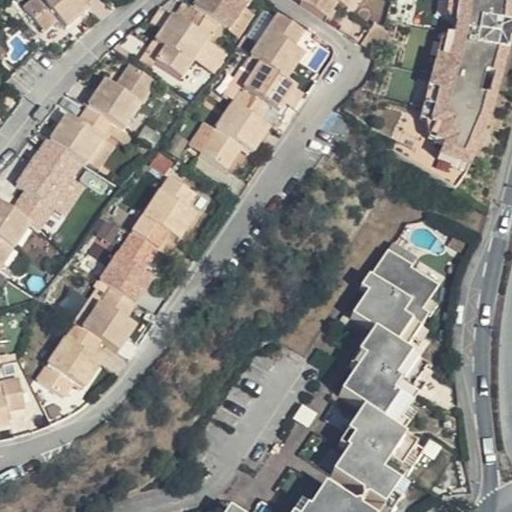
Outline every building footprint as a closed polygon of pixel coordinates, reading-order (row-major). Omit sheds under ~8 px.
[(43,0),(27,13),(63,0),(43,0)] [(88,0),(63,0),(27,13),(51,35),(62,25),(70,33),(95,10),(87,2),(88,0)] [(203,0),(187,26),(213,43),(224,50),(257,0),(203,0)] [(337,19),(346,4),(340,0),(313,0),(312,2),(322,9),(337,19)] [(340,0),(346,4),(356,10),(362,0),(340,0)] [(511,0),(445,0),(443,13),(436,46),(422,102),(407,154),(470,196),(483,179),(500,127),(511,75),(511,0)] [(259,59),(269,66),(294,83),(312,56),(302,48),(312,35),(287,18),(259,59)] [(187,83),(213,43),(187,26),(178,21),(163,46),(174,53),(164,68),(187,83)] [(305,90),(294,83),(269,66),(241,107),(266,124),(277,107),(286,114),(292,106),(305,90)] [(113,84),(96,109),(123,127),(130,132),(132,132),(162,83),(136,68),(122,90),(113,84)] [(303,114),(315,98),(305,90),(292,106),(303,114)] [(276,131),(266,124),(241,107),(226,128),(209,152),(232,168),(248,148),(258,155),(276,131)] [(123,127),(96,109),(84,127),(75,121),(58,144),(92,166),(95,169),(123,127)] [(216,121),(199,145),(209,152),(226,128),(216,121)] [(47,231),(92,166),(58,144),(55,148),(28,189),(39,196),(25,217),(41,228),(47,231)] [(140,235),(164,251),(175,235),(186,242),(203,217),(193,210),(201,196),(178,180),(140,235)] [(0,271),(6,275),(41,228),(25,217),(7,205),(0,214),(0,271)] [(164,251),(140,235),(108,282),(117,288),(141,304),(143,304),(160,279),(149,273),(164,251)] [(397,248),(401,251),(405,244),(401,242),(397,248)] [(405,244),(401,251),(420,264),(425,256),(405,244)] [(376,287),(401,251),(397,248),(380,273),(379,272),(371,284),(376,287)] [(401,251),(376,287),(378,288),(362,314),(385,329),(415,349),(431,325),(439,312),(433,308),(442,294),(449,283),(420,264),(401,251)] [(117,288),(88,330),(107,342),(123,352),(140,328),(129,321),(141,304),(117,288)] [(450,300),(442,294),(433,308),(439,312),(441,314),(450,300)] [(439,330),(431,325),(415,349),(423,355),(439,330)] [(98,357),(107,342),(88,330),(81,326),(45,381),(73,397),(81,384),(92,390),(109,365),(98,357)] [(350,395),(374,409),(404,430),(421,402),(427,393),(421,389),(437,364),(423,355),(415,349),(385,329),(363,365),(369,368),(350,395)] [(446,370),(437,364),(421,389),(427,393),(429,395),(446,370)] [(0,429),(22,425),(19,414),(37,411),(31,379),(12,382),(15,397),(0,398),(0,429)] [(431,409),(421,402),(404,430),(413,436),(431,409)] [(404,430),(374,409),(349,447),(358,453),(342,476),(394,511),(411,487),(419,475),(413,471),(429,447),(413,436),(404,430)] [(322,462),(331,471),(347,456),(338,446),(322,462)] [(438,453),(429,447),(413,471),(419,475),(421,477),(438,453)] [(404,511),(419,493),(411,487),(394,511),(395,511),(404,511)] [(305,511),(369,511),(334,489),(319,511),(310,507),(305,511)]
